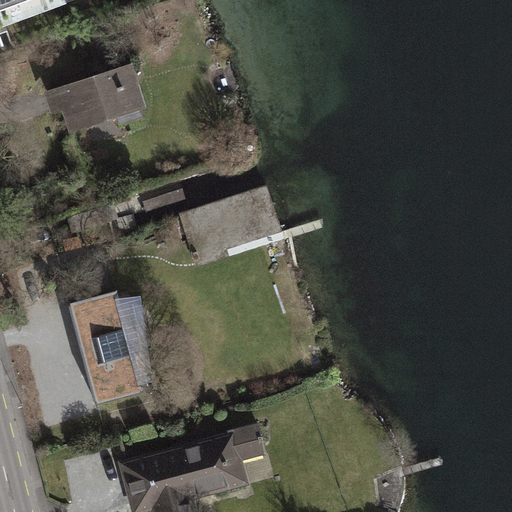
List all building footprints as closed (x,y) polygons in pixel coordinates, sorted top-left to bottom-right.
[(0,0),(0,22),(62,0),(0,0)] [(123,54),(40,80),(57,133),(140,107),(123,54)] [(278,233),(262,184),(167,215),(184,264),(278,233)] [(113,287),(65,299),(93,402),(141,389),(113,287)] [(252,419),(113,456),(128,511),(153,511),(269,481),(252,419)]
